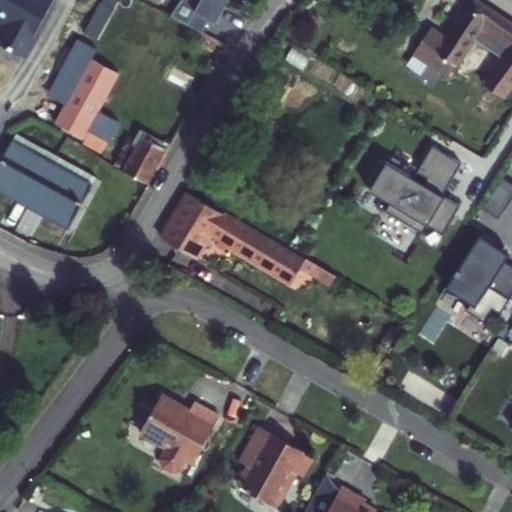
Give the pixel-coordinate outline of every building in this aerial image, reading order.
[(190,0),(169,0),(160,17),(193,36),(207,10),(190,0)] [(466,80),(446,66),(475,26),(481,33),(496,36),(504,42),(469,97),(486,108),(493,100),(511,71),(511,34),(461,2),(427,53),(432,58),(417,80),(451,102),(466,80)] [(77,62),(43,129),(72,145),(107,78),(77,62)] [(0,137),(0,196),(53,226),(77,182),(82,174),(3,129),(0,137)] [(151,144),(130,131),(124,141),(129,145),(114,171),(134,183),(154,151),(149,148),(151,144)] [(430,136),(420,152),(423,154),(417,163),(425,168),(421,174),(420,177),(406,168),(407,165),(383,149),(368,173),(390,187),(382,199),(418,223),(423,215),(439,225),(457,197),(443,188),(442,191),(432,185),(438,176),(441,179),(457,153),(430,136)] [(511,177),(500,170),(471,214),(508,237),(511,230),(511,177)] [(191,194),(163,237),(183,248),(186,243),(197,249),(208,230),(294,279),(302,266),(317,275),(322,263),(308,255),(304,260),(191,194)] [(511,251),(480,231),(436,298),(463,316),(469,306),(481,314),(489,301),(501,308),(511,291),(511,262),(510,261),(511,258),(511,251)] [(156,269),(152,278),(165,286),(170,276),(156,269)] [(182,418),(155,403),(134,439),(159,455),(154,463),(154,469),(156,472),(165,477),(171,476),(177,465),(186,471),(212,424),(186,411),(182,418)] [(304,466),(251,436),(230,472),(239,477),(229,494),(258,511),(268,511),(285,483),(292,487),(304,466)] [(319,477),(299,511),(352,511),(355,506),(332,494),(330,495),(327,492),(324,489),(322,485),(319,477)]
